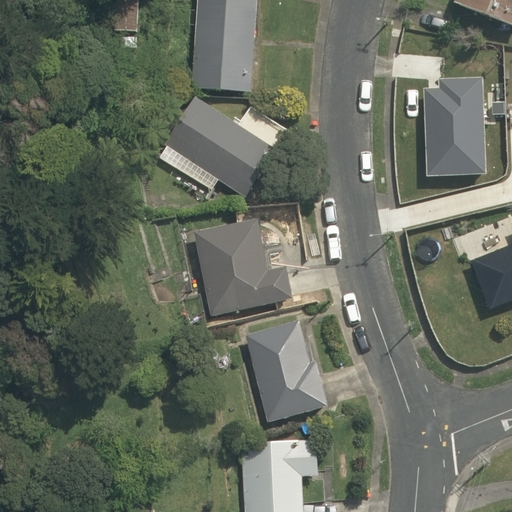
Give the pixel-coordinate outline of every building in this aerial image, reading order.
[(116,0),(114,31),(136,33),(137,0),(116,0)] [(200,0),(193,91),(253,95),(260,0),(200,0)] [(511,27),(511,0),(459,0),(457,7),(511,27)] [(121,37),(120,48),(137,48),(137,37),(121,37)] [(502,190),(501,66),(460,67),(461,85),(431,85),(431,172),(460,172),(460,186),(458,186),(458,211),(494,211),(494,190),(502,190)] [(221,183),(245,199),(272,158),(277,162),(294,136),(252,108),(239,128),(197,100),(167,146),(170,148),(162,159),(214,193),(221,183)] [(195,236),(213,319),(296,302),(289,270),(271,274),(260,222),(195,236)] [(511,248),(472,263),(490,313),(511,304),(511,248)] [(247,337),(269,425),(331,409),(319,364),(313,366),(302,323),(247,337)] [(241,446),(245,511),(306,511),(305,479),(320,478),(318,441),(241,446)]
